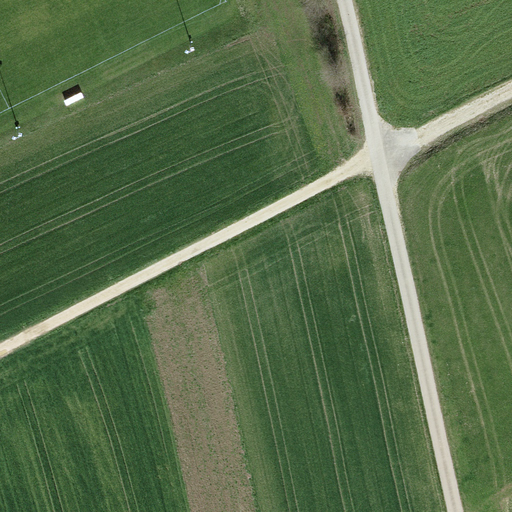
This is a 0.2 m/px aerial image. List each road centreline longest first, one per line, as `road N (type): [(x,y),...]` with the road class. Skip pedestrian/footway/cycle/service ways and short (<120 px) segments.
road 1 (track): [(511,89),(0,352)]
road 2 (track): [(343,0),(451,511)]
